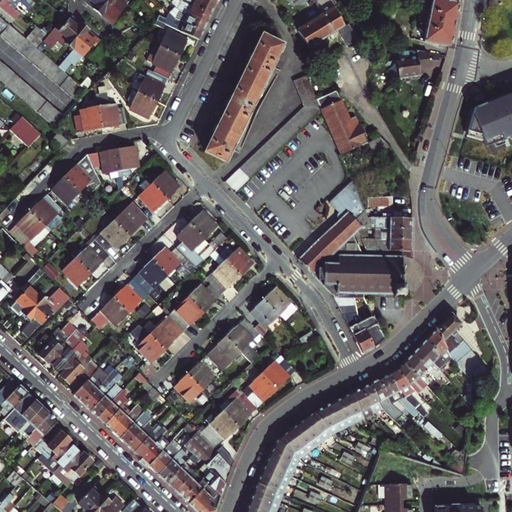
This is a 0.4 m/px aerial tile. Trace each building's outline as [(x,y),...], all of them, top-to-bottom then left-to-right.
[(0,0),(0,7),(12,18),(18,11),(16,10),(10,4),(9,5),(6,3),(9,0),(0,0)] [(9,0),(6,3),(9,5),(10,4),(16,10),(20,5),(31,14),(35,10),(23,0),(9,0)] [(23,0),(35,10),(39,5),(32,0),(23,0)] [(100,0),(85,0),(85,1),(89,5),(102,15),(109,7),(100,0)] [(125,8),(116,0),(115,0),(114,1),(109,7),(102,15),(108,21),(113,25),(115,22),(114,21),(125,8)] [(209,18),(211,14),(183,0),(179,9),(206,23),(208,19),(209,18)] [(214,6),(202,0),(183,0),(211,14),(213,9),(214,6)] [(313,0),(322,16),(332,11),(331,9),(338,5),(335,0),(313,0)] [(457,4),(433,0),(431,0),(423,42),(448,47),(453,26),(457,4)] [(206,23),(179,9),(175,17),(178,18),(202,31),(204,27),(206,23)] [(326,36),(337,30),(346,46),(358,39),(349,23),(343,27),(333,10),(332,11),(322,16),(297,29),(306,47),(326,36)] [(71,17),(64,26),(81,40),(88,31),(76,21),(71,17)] [(157,21),(170,27),(188,36),(198,40),(201,35),(202,31),(178,18),(174,25),(158,17),(157,21)] [(0,36),(77,103),(88,92),(0,18),(0,36)] [(56,35),(64,26),(61,23),(59,22),(47,36),(42,42),(47,46),(62,43),(63,41),(56,35)] [(36,26),(26,38),(37,48),(42,42),(47,36),(36,26)] [(81,40),(64,26),(56,35),(63,41),(73,49),(81,40)] [(73,49),(82,57),(95,42),(96,44),(99,41),(93,36),(88,31),(81,40),(73,49)] [(186,40),(166,31),(163,39),(161,38),(157,47),(179,58),(184,49),(183,48),(184,45),(186,40)] [(225,162),(282,45),(262,35),(249,60),(233,93),(217,126),(205,152),(225,162)] [(42,42),(37,48),(42,52),(47,46),(42,42)] [(153,56),(146,53),(143,60),(158,67),(155,74),(168,80),(171,72),(174,66),(175,67),(179,58),(157,47),(153,56)] [(417,51),(418,55),(396,59),(396,61),(388,62),(385,66),(383,67),(388,72),(397,64),(399,79),(421,75),(421,71),(420,67),(431,65),(430,64),(423,62),(424,52),(417,51)] [(63,117),(0,61),(0,81),(54,127),(63,117)] [(397,64),(388,72),(395,79),(399,79),(397,64)] [(140,82),(136,92),(158,103),(163,93),(162,92),(164,86),(168,80),(155,74),(152,80),(144,77),(141,83),(140,82)] [(225,183),(234,192),(321,109),(318,101),(307,76),(294,81),(304,107),(225,183)] [(158,103),(136,92),(131,102),(132,102),(129,109),(149,119),(151,114),(152,112),(153,112),(158,103)] [(318,101),(321,109),(340,153),(351,149),(366,143),(366,142),(365,141),(366,140),(360,126),(359,127),(355,120),(350,122),(345,113),(337,92),(318,101)] [(511,138),(511,93),(511,94),(475,110),(467,133),(481,138),(485,150),(511,138)] [(112,127),(112,126),(117,125),(126,123),(123,108),(116,110),(115,104),(108,105),(108,104),(106,94),(95,96),(96,101),(102,129),(112,127)] [(479,96),(475,98),(477,102),(485,98),(483,94),(479,96)] [(84,103),(85,110),(79,111),(80,119),(74,120),(76,132),(82,131),(83,131),(86,131),(90,130),(90,131),(102,129),(96,101),(84,103)] [(22,116),(10,129),(19,139),(32,126),(22,116)] [(19,139),(29,147),(41,135),(32,126),(19,139)] [(56,134),(50,140),(52,142),(61,150),(67,143),(56,134)] [(383,135),(368,142),(373,155),(391,147),(386,141),(383,135)] [(130,170),(130,169),(137,168),(134,146),(130,147),(126,148),(126,146),(115,148),(120,172),(130,170)] [(102,152),(99,153),(102,174),(109,172),(109,174),(120,172),(115,148),(105,150),(105,152),(102,152)] [(97,153),(86,155),(93,168),(99,167),(97,153)] [(70,169),(61,178),(77,194),(82,199),(96,185),(90,179),(96,174),(93,168),(86,155),(77,164),(71,170),(70,169)] [(150,184),(166,200),(174,193),(173,192),(176,189),(179,187),(163,171),(150,184)] [(100,181),(96,174),(90,179),(96,185),(100,181)] [(77,194),(61,178),(53,186),(54,186),(52,189),(50,191),(65,206),(77,194)] [(329,201),(337,208),(356,189),(352,179),(329,201)] [(150,184),(137,196),(152,212),(155,209),(158,207),(159,207),(166,200),(150,184)] [(356,189),(337,208),(339,210),(337,212),(337,218),(339,220),(299,260),(305,266),(312,274),(317,269),(326,260),(353,233),(357,229),(360,227),(361,225),(355,219),(364,208),(356,189)] [(35,203),(28,211),(44,227),(47,230),(60,218),(55,213),(59,208),(46,195),(41,199),(36,204),(35,203)] [(388,209),(388,206),(388,199),(373,199),(368,199),(368,209),(388,209)] [(120,213),(112,220),(128,237),(136,229),(136,228),(140,224),(146,218),(132,203),(121,213),(120,213)] [(412,222),(412,218),(390,217),(367,216),(364,208),(355,219),(361,225),(360,227),(365,227),(381,227),(384,227),(392,228),(411,228),(412,222)] [(47,230),(44,227),(28,211),(19,219),(20,220),(16,225),(17,226),(10,234),(20,244),(28,237),(34,243),(47,230)] [(188,223),(205,240),(213,233),(211,232),(217,227),(202,212),(200,214),(197,217),(196,216),(188,223)] [(120,244),(128,237),(112,220),(93,239),(97,243),(103,249),(110,243),(115,248),(118,245),(120,243),(120,244)] [(195,269),(208,257),(204,253),(199,257),(193,249),(197,246),(197,247),(205,240),(188,223),(181,230),(182,231),(180,233),(177,236),(182,241),(175,248),(195,269)] [(8,232),(10,234),(17,226),(16,225),(12,228),(8,232)] [(360,227),(357,229),(361,238),(369,238),(365,227),(360,227)] [(392,228),(392,239),(411,240),(411,234),(411,228),(392,228)] [(214,250),(226,239),(221,233),(209,244),(214,250)] [(333,297),(337,297),(337,294),(344,294),(344,295),(346,295),(346,294),(354,294),(354,295),(356,295),(356,294),(361,294),(361,295),(362,295),(362,294),(365,295),(365,296),(366,296),(366,295),(372,295),(372,296),(373,296),(373,295),(381,295),(381,296),(383,296),(383,295),(391,295),(391,297),(393,297),(393,296),(400,296),(399,297),(403,297),(403,296),(405,296),(405,294),(404,294),(404,287),(406,287),(406,285),(404,285),(404,278),(404,267),(406,267),(406,265),(402,265),(402,259),(403,259),(403,257),(402,257),(402,256),(401,256),(401,257),(394,257),(394,255),(393,255),(393,257),(384,256),(384,255),(382,255),(382,256),(375,256),(375,255),(374,254),(374,256),(366,255),(366,254),(365,254),(364,255),(363,255),(363,254),(353,233),(326,260),(317,269),(312,274),(331,294),(333,297)] [(369,238),(361,238),(366,249),(373,249),(369,238)] [(411,240),(392,239),(392,250),(393,250),(399,251),(403,251),(407,251),(411,251),(411,245),(411,240)] [(88,245),(82,250),(82,249),(76,255),(73,252),(71,254),(74,257),(90,274),(98,266),(97,265),(103,260),(108,254),(103,249),(97,243),(91,248),(88,245)] [(195,269),(175,248),(170,253),(165,248),(163,250),(159,253),(158,252),(150,260),(167,276),(180,264),(190,274),(195,269)] [(252,263),(238,249),(233,254),(228,248),(220,256),(239,276),(247,269),(246,268),(249,265),(252,263)] [(220,266),(206,279),(213,287),(220,294),(227,287),(232,282),(232,283),(239,276),(220,256),(214,250),(210,255),(220,266)] [(74,257),(61,270),(76,285),(79,283),(81,280),(82,281),(90,274),(74,257)] [(147,295),(167,276),(150,260),(140,270),(132,279),(147,295)] [(42,267),(52,278),(57,273),(47,262),(42,267)] [(21,287),(25,291),(28,287),(42,273),(38,269),(21,287)] [(119,289),(112,296),(128,313),(147,295),(132,279),(125,286),(120,290),(119,289)] [(206,279),(195,290),(194,289),(186,297),(202,313),(210,305),(209,304),(214,299),(220,294),(213,287),(206,279)] [(4,290),(8,293),(12,297),(16,293),(8,286),(4,290)] [(22,312),(30,304),(37,296),(28,287),(25,291),(10,305),(15,310),(20,314),(22,312)] [(277,316),(282,320),(295,308),(275,287),(273,290),(270,292),(269,292),(262,299),(277,316)] [(69,299),(59,288),(49,298),(41,298),(38,295),(37,296),(30,304),(45,318),(49,314),(52,311),(55,314),(69,299)] [(95,326),(99,329),(109,320),(115,326),(128,313),(112,296),(103,304),(104,305),(100,309),(89,320),(95,326)] [(194,321),(202,313),(186,297),(178,304),(179,305),(174,310),(168,316),(182,331),(187,325),(193,320),(194,321)] [(346,297),(337,297),(333,297),(338,306),(353,307),(349,297),(346,297)] [(254,307),(255,307),(252,310),(250,313),(259,323),(253,329),(261,337),(263,339),(269,333),(264,327),(270,322),(271,323),(277,316),(262,299),(254,307)] [(30,304),(22,312),(27,317),(31,321),(20,332),(27,338),(45,318),(30,304)] [(342,315),(346,315),(357,315),(356,312),(353,307),(338,306),(342,315)] [(436,329),(451,356),(470,378),(474,377),(493,371),(454,331),(461,324),(451,314),(438,327),(436,329)] [(364,352),(374,347),(365,330),(357,334),(346,315),(342,315),(362,353),(364,352)] [(357,334),(365,330),(361,322),(357,315),(346,315),(357,334)] [(171,342),(170,342),(176,336),(182,331),(168,316),(156,327),(155,326),(147,334),(163,350),(171,342)] [(361,322),(365,330),(374,347),(380,342),(384,339),(372,316),(361,322)] [(256,342),(261,337),(253,329),(243,318),(238,323),(233,329),(232,328),(224,336),(239,352),(250,363),(258,355),(247,344),(253,338),(256,342)] [(65,343),(48,360),(52,364),(55,367),(74,348),(76,345),(77,345),(81,340),(84,337),(69,322),(58,333),(64,339),(62,340),(65,343)] [(431,334),(426,339),(446,362),(451,356),(436,329),(431,334)] [(305,344),(316,337),(311,331),(300,338),(305,344)] [(46,363),(48,360),(65,343),(62,340),(64,339),(58,333),(38,355),(42,359),(46,363)] [(141,342),(135,347),(150,362),(152,359),(155,357),(156,358),(163,350),(147,334),(139,341),(141,342)] [(232,359),(239,352),(224,336),(216,343),(217,344),(213,348),(206,355),(212,362),(220,370),(231,359),(232,359)] [(43,337),(39,341),(43,346),(48,341),(43,337)] [(446,362),(426,339),(421,344),(417,348),(438,371),(446,362)] [(59,371),(63,374),(79,357),(82,359),(83,357),(89,362),(93,358),(87,352),(90,349),(81,340),(77,345),(76,345),(74,348),(55,367),(59,371)] [(414,352),(410,356),(431,378),(438,371),(417,348),(414,352)] [(212,362),(206,355),(198,362),(194,367),(193,366),(185,373),(201,390),(209,382),(208,381),(220,370),(212,362)] [(282,359),(279,355),(267,368),(266,367),(259,373),(276,390),(283,383),(283,382),(287,378),(294,371),(282,359)] [(424,386),(431,378),(410,356),(407,359),(403,363),(424,386)] [(79,357),(63,374),(61,376),(68,383),(77,391),(87,381),(97,370),(89,362),(83,357),(82,359),(79,357)] [(424,386),(403,363),(400,366),(396,370),(414,393),(424,386)] [(101,384),(82,404),(86,407),(90,411),(108,391),(121,377),(114,370),(101,384)] [(401,399),(411,409),(422,419),(426,414),(407,397),(414,393),(396,370),(393,372),(388,374),(401,399)] [(147,378),(140,371),(137,375),(143,382),(147,378)] [(201,390),(185,373),(177,381),(178,382),(175,384),(173,387),(187,402),(192,397),(193,398),(201,390)] [(268,397),(276,390),(259,373),(252,380),(253,381),(248,387),(253,392),(247,398),(256,407),(264,399),(268,396),(268,397)] [(383,377),(379,379),(391,405),(398,401),(400,403),(399,404),(408,412),(411,409),(401,399),(388,374),(383,377)] [(11,378),(0,389),(0,401),(2,403),(19,385),(16,382),(11,378)] [(147,378),(143,382),(150,389),(153,385),(152,384),(147,378)] [(391,405),(379,379),(374,381),(370,383),(383,409),(396,422),(403,415),(391,405)] [(80,401),(82,404),(101,384),(97,380),(92,385),(87,381),(77,391),(73,395),(77,399),(80,401)] [(383,409),(370,383),(365,386),(361,388),(374,414),(383,409)] [(19,385),(2,403),(1,404),(3,406),(5,403),(12,409),(27,393),(23,389),(19,385)] [(101,421),(104,424),(123,405),(125,402),(121,398),(130,388),(127,385),(117,396),(97,417),(101,421)] [(142,398),(149,406),(161,393),(153,385),(150,389),(142,398)] [(374,414),(361,388),(357,390),(351,393),(364,419),(374,414)] [(249,414),(256,407),(247,398),(238,389),(227,400),(229,403),(221,411),(237,427),(245,420),(244,419),(249,414)] [(108,391),(90,411),(94,414),(97,417),(117,396),(114,393),(113,395),(108,391)] [(27,393),(12,409),(14,412),(8,420),(10,421),(8,423),(18,432),(19,431),(42,407),(34,400),(27,393)] [(347,395),(342,397),(355,423),(364,419),(351,393),(347,395)] [(337,400),(333,402),(347,427),(355,423),(342,397),(337,400)] [(322,407),(340,431),(347,427),(333,402),(328,405),(322,407)] [(5,403),(3,406),(1,408),(7,414),(12,409),(5,403)] [(108,428),(112,431),(132,409),(129,407),(127,409),(123,405),(104,424),(108,428)] [(132,409),(112,431),(116,435),(119,438),(143,413),(135,406),(132,409)] [(42,407),(19,431),(24,435),(22,437),(25,440),(49,414),(45,410),(42,407)] [(318,409),(313,412),(330,436),(340,431),(322,407),(318,409)] [(208,423),(199,432),(215,448),(224,439),(228,435),(229,436),(237,427),(221,411),(213,419),(209,415),(204,419),(208,423)] [(309,415),(305,418),(324,441),(330,436),(313,412),(309,415)] [(143,413),(119,438),(123,442),(126,445),(145,425),(150,419),(143,413)] [(49,414),(25,440),(27,442),(29,439),(34,444),(39,439),(57,421),(52,417),(49,414)] [(324,441),(305,418),(302,420),(297,424),(316,447),(324,441)] [(198,430),(199,432),(208,423),(204,419),(196,428),(198,430)] [(289,430),(308,453),(316,447),(297,424),(294,426),(289,430)] [(130,448),(134,452),(152,432),(145,425),(126,445),(130,448)] [(144,462),(148,465),(162,451),(169,443),(164,439),(171,431),(169,429),(165,433),(141,459),(144,462)] [(138,456),(141,459),(165,433),(162,430),(156,435),(152,432),(134,452),(138,456)] [(184,445),(193,454),(224,483),(227,475),(229,468),(215,453),(217,450),(215,448),(199,432),(198,430),(195,433),(184,445)] [(282,435),(303,462),(305,460),(302,457),(308,453),(289,430),(285,432),(282,435)] [(48,447),(39,439),(34,444),(33,446),(42,454),(47,459),(48,457),(52,460),(68,443),(70,440),(66,436),(61,432),(48,447)] [(296,464),(298,465),(299,463),(301,464),(303,462),(282,435),(278,438),(275,439),(273,446),(293,456),(291,459),(297,462),(296,464)] [(71,446),(68,443),(52,460),(48,457),(47,459),(42,454),(37,459),(53,473),(75,449),(71,446)] [(293,456),(273,446),(271,450),(269,454),(296,467),(298,465),(296,464),(297,462),(291,459),(293,456)] [(220,447),(217,450),(215,453),(229,468),(231,464),(233,460),(220,447)] [(66,473),(82,456),(78,452),(75,449),(53,473),(68,487),(72,482),(67,478),(69,475),(66,473)] [(153,470),(157,474),(171,460),(162,451),(148,465),(153,470)] [(454,459),(456,460),(463,467),(465,458),(459,453),(454,459)] [(84,454),(82,456),(66,473),(69,475),(67,478),(72,482),(91,461),(87,457),(84,454)] [(197,474),(206,483),(219,497),(222,489),(224,483),(193,454),(185,463),(187,465),(191,460),(201,470),(197,474)] [(267,459),(265,463),(293,474),(296,467),(269,454),(267,459)] [(171,460),(157,474),(162,478),(166,482),(180,468),(171,460)] [(463,467),(456,460),(448,470),(462,474),(463,467)] [(180,468),(166,482),(171,487),(176,491),(194,472),(187,465),(185,463),(180,468)] [(263,467),(261,473),(289,484),(293,474),(265,463),(263,467)] [(25,471),(16,464),(11,469),(13,471),(20,477),(24,473),(25,471)] [(13,471),(6,479),(16,486),(17,485),(22,479),(20,477),(13,471)] [(194,472),(176,491),(183,498),(188,503),(206,483),(197,474),(194,472)] [(22,479),(29,484),(32,480),(24,473),(20,477),(22,479)] [(259,477),(256,483),(285,494),(289,484),(261,473),(259,477)] [(22,479),(17,485),(26,493),(32,487),(29,484),(22,479)] [(188,503),(197,511),(214,511),(219,497),(206,483),(188,503)] [(254,487),(252,492),(282,503),(285,494),(256,483),(254,487)] [(412,511),(412,508),(405,508),(402,508),(402,504),(402,499),(405,499),(412,499),(411,484),(385,485),(386,505),(385,511),(412,511)] [(87,511),(94,503),(103,494),(97,489),(94,486),(79,503),(87,511)] [(315,488),(313,493),(322,497),(324,492),(315,488)] [(278,511),(282,503),(252,492),(251,497),(249,502),(275,511),(278,511)] [(111,501),(106,497),(103,494),(94,503),(103,511),(115,511),(123,505),(118,501),(114,497),(111,501)] [(61,496),(53,505),(54,506),(59,510),(67,502),(61,496)] [(0,511),(2,511),(1,511),(10,502),(5,498),(0,504),(0,511)] [(70,511),(77,505),(71,499),(60,511),(61,511),(70,511)] [(136,503),(133,500),(125,509),(127,511),(134,511),(140,507),(136,503)] [(275,511),(249,502),(247,506),(245,511),(246,511),(275,511)] [(51,503),(44,510),(46,511),(48,511),(54,506),(53,505),(51,503)] [(86,511),(103,511),(94,503),(87,511),(86,511)]
